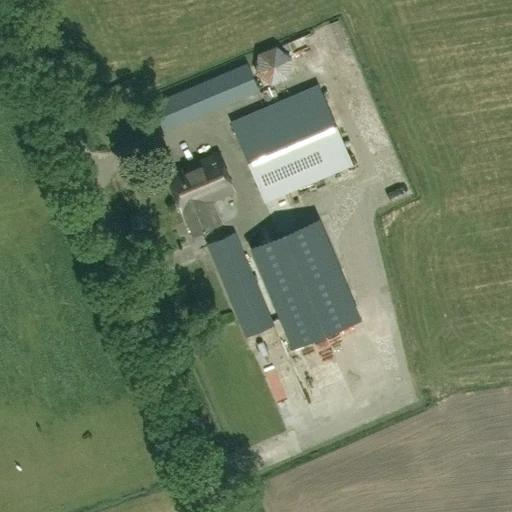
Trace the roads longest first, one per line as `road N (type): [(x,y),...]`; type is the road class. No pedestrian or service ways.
road 1 (unknown): [(87,177),(288,82),(306,77),(330,100),(354,157),(406,382),(380,404),(213,472)]
road 2 (unclassified): [(11,0),(230,511)]
